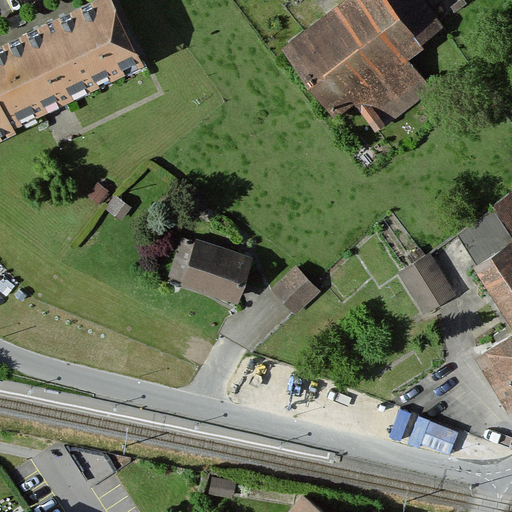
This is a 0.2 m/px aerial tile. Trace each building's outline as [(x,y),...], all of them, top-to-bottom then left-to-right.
[(109,0),(99,0),(0,48),(0,101),(9,120),(138,57),(109,0)] [(340,0),(281,43),(333,113),(350,100),(372,130),(430,87),(407,56),(446,27),(425,0),(340,0)] [(0,132),(12,126),(9,120),(0,101),(0,132)] [(511,191),(494,203),(511,230),(511,191)] [(511,239),(511,237),(465,264),(504,330),(471,349),(501,399),(507,396),(511,403),(511,239)] [(186,240),(173,279),(237,300),(249,261),(186,240)] [(457,295),(428,253),(397,274),(425,316),(457,295)] [(319,291),(298,267),(275,288),(296,311),(319,291)] [(322,511),(308,500),(296,511),(322,511)]
